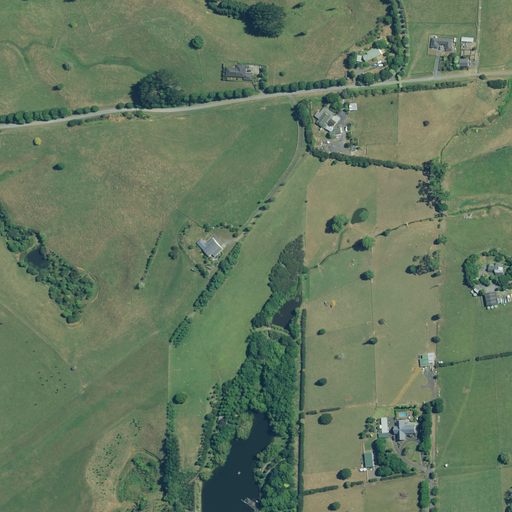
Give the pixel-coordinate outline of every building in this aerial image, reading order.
[(439,38),(432,38),(432,48),(439,48),(439,44),(446,45),(446,51),(452,51),(453,39),(439,38)] [(382,54),(379,48),(368,53),(369,54),(364,56),(367,62),(382,54)] [(384,67),(381,61),(376,63),(379,69),(384,67)] [(247,65),(238,65),(238,68),(228,67),(228,76),(245,77),(245,80),(253,81),(254,74),(247,73),(247,65)] [(324,129),(335,114),(325,107),(320,113),(318,112),(315,116),(320,119),(317,123),(324,129)] [(336,134),(336,137),(341,136),(340,133),(342,133),(341,128),(334,129),(335,134),(336,134)] [(223,249),(213,238),(206,245),(201,239),(197,243),(210,256),(213,254),(215,257),(223,249)] [(496,277),(502,277),(502,276),(504,276),(504,266),(501,266),(501,263),(496,263),(496,266),(489,266),(489,271),(496,271),(496,277)] [(474,287),(473,288),(475,289),(475,290),(479,294),(480,292),(482,289),(477,284),(476,285),(474,284),(473,286),(474,287)] [(501,299),(497,300),(496,292),(486,294),(488,306),(498,304),(498,305),(501,304),(501,299)] [(430,366),(429,354),(423,355),(423,359),(420,359),(421,367),(430,366)] [(390,423),(389,418),(382,418),(382,425),(380,425),(380,428),(379,428),(379,433),(379,438),(389,438),(388,423),(390,423)] [(406,426),(405,421),(397,421),(397,426),(395,426),(395,434),(398,434),(398,440),(406,440),(406,434),(416,433),(416,426),(406,426)] [(374,467),(373,453),(365,454),(367,468),(374,467)]
